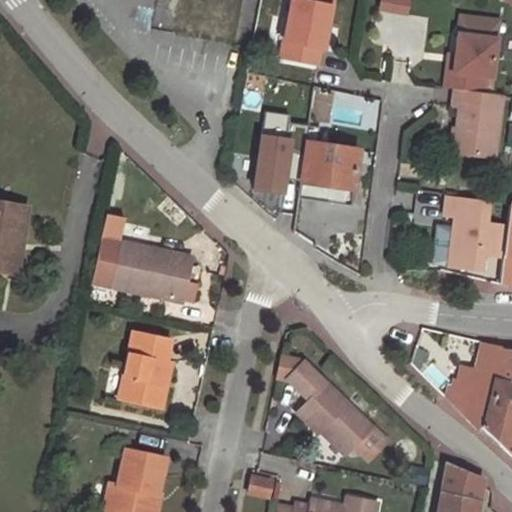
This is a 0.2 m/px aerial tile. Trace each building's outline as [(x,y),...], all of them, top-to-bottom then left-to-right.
[(328,0),(287,0),(284,18),(280,42),(277,58),(314,65),(321,25),(323,26),(328,0)] [(459,16),(457,33),(455,53),(453,70),(446,70),(444,87),(454,88),(481,91),(483,75),(491,76),(498,20),(459,16)] [(284,18),(278,17),(274,41),(280,42),(284,18)] [(455,53),(448,53),(446,70),(453,70),(455,53)] [(454,88),(451,105),(458,106),(453,151),(495,156),(502,94),(481,91),(454,88)] [(285,121),(282,139),(288,140),(286,153),(302,155),(304,142),(306,124),(285,121)] [(282,139),(259,136),(251,190),(280,194),(286,153),(288,140),(282,139)] [(328,187),(326,203),(349,206),(358,150),(304,142),(302,155),(298,183),(328,187)] [(296,198),(326,203),(328,187),(298,183),(296,198)] [(511,187),(510,187),(506,224),(502,256),(498,282),(511,284),(511,187)] [(489,199),(446,194),(443,214),(453,215),(447,265),(480,269),(482,253),(502,256),(506,224),(486,221),(489,199)] [(20,242),(26,209),(0,204),(0,272),(5,273),(9,240),(20,242)] [(104,215),(99,239),(118,243),(123,219),(104,215)] [(110,286),(119,244),(118,243),(99,239),(90,282),(110,286)] [(9,240),(5,273),(15,275),(20,242),(9,240)] [(110,288),(183,303),(184,300),(187,283),(192,259),(119,244),(110,286),(110,288)] [(197,285),(187,283),(184,300),(193,302),(197,285)] [(116,398),(155,407),(161,379),(166,380),(170,364),(165,363),(170,341),(131,333),(116,398)] [(482,342),(475,370),(492,374),(498,349),(498,346),(482,342)] [(511,351),(498,349),(492,374),(475,370),(473,370),(467,394),(452,385),(443,398),(477,430),(481,426),(493,379),(511,384),(511,351)] [(303,361),(281,357),(277,377),(285,379),(308,401),(295,413),(317,435),(319,434),(323,429),(348,453),(356,445),(363,453),(366,454),(368,455),(371,455),(374,454),(376,452),(386,442),(303,361)] [(511,384),(493,379),(481,426),(511,455),(511,384)] [(348,453),(323,429),(319,434),(344,458),(348,453)] [(110,511),(148,511),(152,492),(157,494),(164,459),(124,451),(116,485),(110,511)] [(476,511),(482,482),(445,466),(436,511),(476,511)] [(407,481),(422,484),(425,471),(410,468),(407,481)] [(247,493),(267,498),(271,481),(251,476),(247,493)] [(110,511),(116,485),(108,483),(101,511),(110,511)] [(152,492),(148,511),(156,511),(160,494),(157,494),(152,492)] [(353,509),(354,499),(345,497),(342,506),(353,509)] [(374,511),(376,504),(354,499),(353,509),(342,506),(342,507),(310,499),(309,506),(294,502),(292,509),(291,511),(374,511)]
